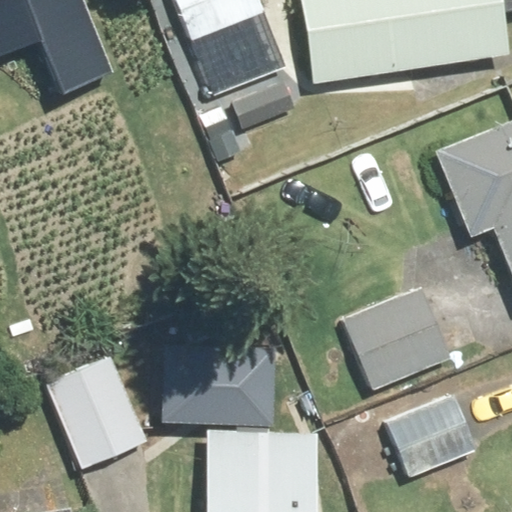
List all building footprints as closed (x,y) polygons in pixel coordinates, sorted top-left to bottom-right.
[(103,73),(74,0),(0,0),(0,52),(29,41),(50,94),(103,73)] [(269,0),(182,0),(217,94),(294,66),(269,0)] [(288,0),(301,84),(500,54),(492,0),(288,0)] [(511,117),(428,149),(462,239),(485,230),(511,301),(511,117)] [(431,288),(349,323),(377,388),(459,353),(431,288)] [(285,349),(171,344),(168,425),(282,429),(285,349)] [(471,388),(385,422),(411,487),(497,454),(471,388)] [(308,511),(312,433),(198,428),(193,511),(308,511)]
